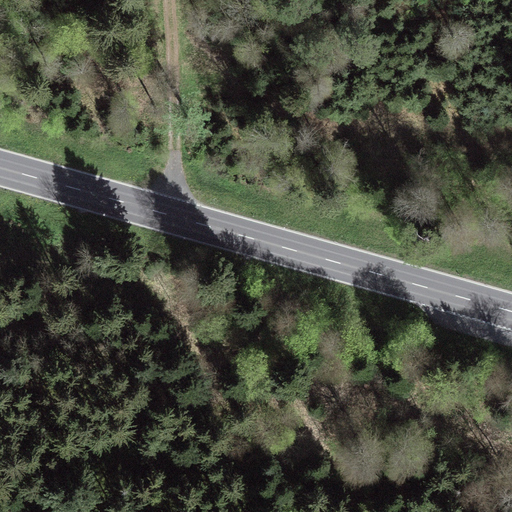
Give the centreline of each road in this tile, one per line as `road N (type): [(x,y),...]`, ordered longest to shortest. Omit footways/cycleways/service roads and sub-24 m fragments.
road 1 (secondary): [(0,169),(511,311)]
road 2 (track): [(164,0),(177,150),(160,213)]
